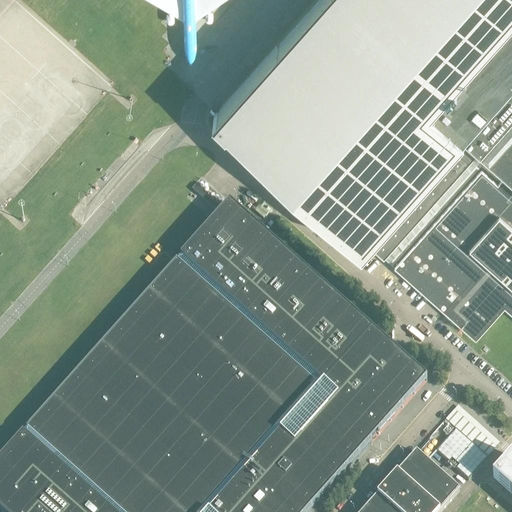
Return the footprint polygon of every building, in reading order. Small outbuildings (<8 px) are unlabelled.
[(511,0),(317,0),(218,111),(214,115),(227,126),(228,125),(363,245),(368,240),(384,255),(395,264),(476,337),(505,304),(511,310),(511,0)] [(24,436),(23,436),(0,462),(0,511),(310,511),(427,381),(230,205),(181,260),(182,260),(178,264),(177,263),(27,431),(28,432),(25,436),(24,436)] [(446,421),(464,436),(487,458),(496,448),(455,411),(446,421)] [(456,430),(450,436),(436,453),(468,482),(489,459),(456,430)] [(417,453),(371,504),(364,511),(441,511),(460,491),(417,453)] [(511,464),(497,481),(511,493),(511,464)]
